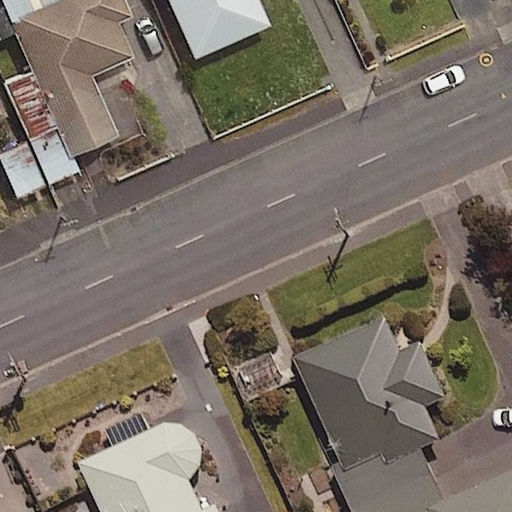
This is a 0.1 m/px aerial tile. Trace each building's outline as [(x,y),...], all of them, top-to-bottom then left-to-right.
[(138,13),(131,0),(57,0),(16,19),(77,153),(124,132),(97,73),(139,54),(123,19),(138,13)] [(167,0),(196,64),(271,30),(257,0),(167,0)] [(0,120),(12,115),(0,89),(0,120)] [(41,180),(17,131),(0,139),(0,167),(12,193),(41,180)] [(413,356),(397,323),(307,363),(358,475),(394,459),(398,468),(451,444),(437,412),(457,402),(432,348),(413,356)] [(177,428),(90,468),(110,511),(228,511),(226,507),(214,511),(213,511),(201,485),(212,472),(213,454),(207,439),(192,430),(177,428)] [(511,511),(511,482),(444,511),(511,511)]
